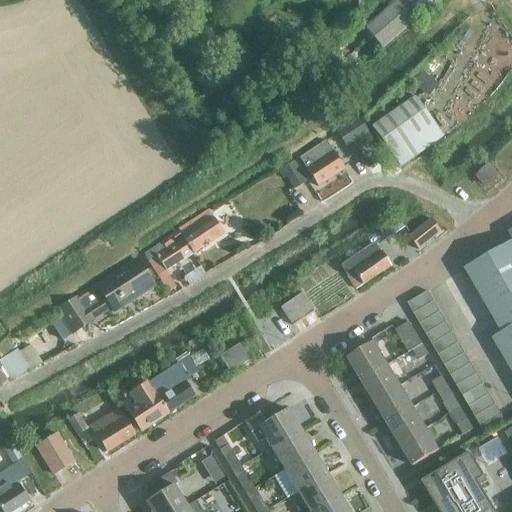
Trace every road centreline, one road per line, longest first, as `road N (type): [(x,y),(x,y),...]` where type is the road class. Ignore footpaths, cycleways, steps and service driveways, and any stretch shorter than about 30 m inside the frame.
road 1 (residential): [(478,229),(397,182),(364,183),(173,306),(0,400)]
road 2 (residential): [(94,485),(298,352)]
road 3 (residential): [(298,352),(478,229)]
road 4 (residential): [(392,511),(298,352)]
